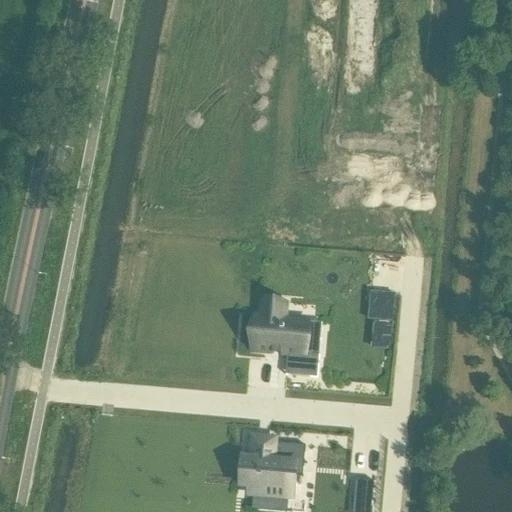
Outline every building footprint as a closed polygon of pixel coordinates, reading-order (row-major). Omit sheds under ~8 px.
[(300,87),(291,138),(315,145),(314,154),(317,154),(318,151),(352,153),(358,154),(365,118),(352,116),(355,97),(300,87)] [(382,102),(377,157),(400,159),(405,106),(382,102)] [(257,319),(254,352),(273,354),(273,355),(274,355),(274,354),(280,354),(280,356),(281,356),(282,354),(288,355),(288,359),(293,360),(291,377),(318,379),(320,356),(305,355),(308,323),(285,321),(285,316),(262,314),(261,319),(257,319)] [(245,460),(242,488),(250,488),(249,496),(294,499),(296,477),(304,477),(304,476),(301,475),(301,467),(304,468),(306,447),(274,444),(274,442),(268,442),(268,444),(260,443),(261,441),(254,440),(253,460),(245,460)] [(356,480),(352,511),(371,511),(374,482),(356,480)]
